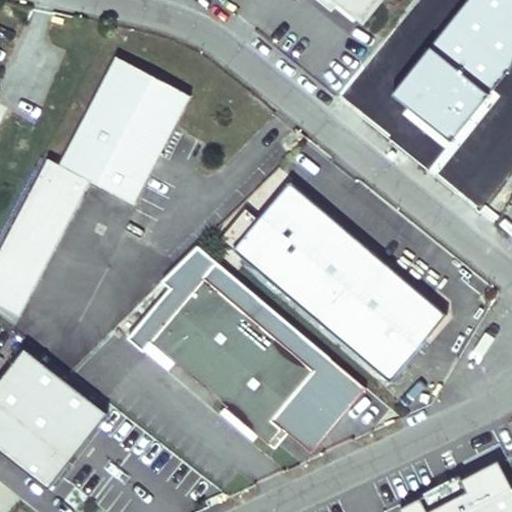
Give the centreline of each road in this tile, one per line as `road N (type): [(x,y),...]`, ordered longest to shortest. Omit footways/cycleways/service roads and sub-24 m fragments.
road 1 (residential): [(82,0),(196,29),(511,280)]
road 2 (unknown): [(296,108),(115,297),(89,299),(58,286)]
road 3 (residential): [(511,398),(266,511)]
road 4 (unknown): [(269,510),(138,393)]
road 5 (unknown): [(224,51),(267,1),(341,46)]
